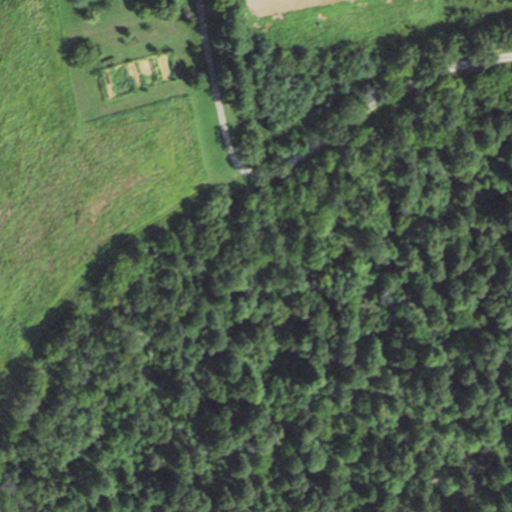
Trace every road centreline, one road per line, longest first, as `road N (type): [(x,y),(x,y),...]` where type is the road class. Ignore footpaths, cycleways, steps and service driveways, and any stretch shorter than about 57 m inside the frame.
road 1 (residential): [(0,475),(46,386),(136,280),(279,170),(418,80),(511,56)]
road 2 (residential): [(279,170),(250,170),(231,148),(201,0)]
